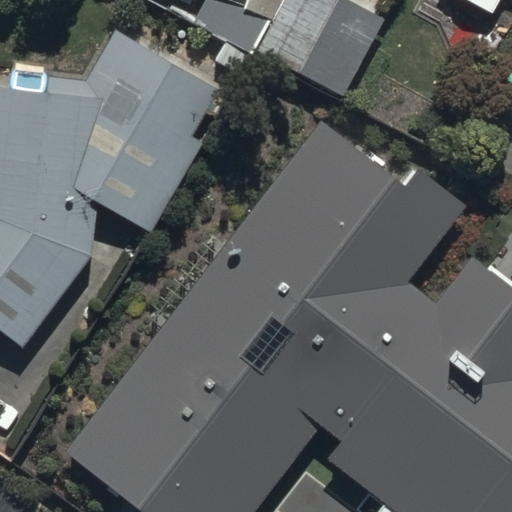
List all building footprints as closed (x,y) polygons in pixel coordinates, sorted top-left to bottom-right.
[(222,0),(269,22),(271,23),(284,0),(222,0)] [(284,0),(271,23),(255,54),(346,97),(384,17),(347,0),(284,0)] [(420,0),(403,33),(495,84),(511,53),(511,27),(494,17),(503,0),(420,0)] [(45,96),(0,91),(0,330),(24,349),(91,264),(97,206),(152,238),(231,99),(113,32),(83,84),(47,80),(45,96)] [(374,256),(205,489),(236,511),(315,511),(327,497),(363,495),(371,501),(484,345),(399,283),(403,277),(374,256)] [(82,511),(205,511),(211,504),(130,446),(82,511)]
